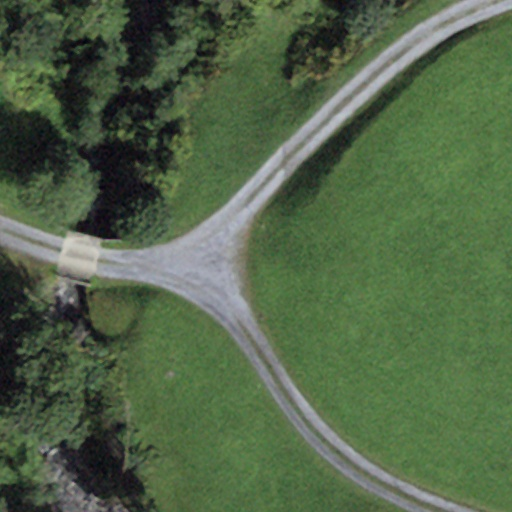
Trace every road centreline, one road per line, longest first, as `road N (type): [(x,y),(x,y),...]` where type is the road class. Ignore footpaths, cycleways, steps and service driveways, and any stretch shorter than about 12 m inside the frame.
road 1 (track): [(500,0),(415,37),(262,176),(190,270),(111,263),(0,234)]
road 2 (track): [(190,270),(321,442),(452,511)]
